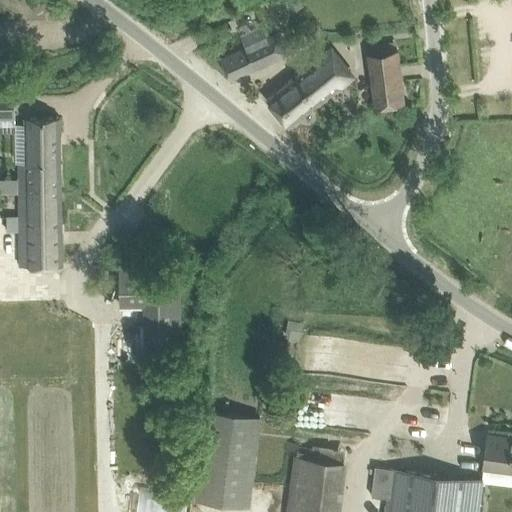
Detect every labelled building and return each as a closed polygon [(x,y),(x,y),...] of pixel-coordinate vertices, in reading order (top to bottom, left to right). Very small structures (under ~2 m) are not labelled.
[(242,22),(245,35),(262,31),(259,18),(242,22)] [(246,71),(288,53),(279,34),(219,60),(227,79),(246,71)] [(325,50),(266,97),(289,126),(352,76),(347,70),(343,73),(325,50)] [(368,54),(375,106),(404,102),(398,50),(368,54)] [(15,86),(0,85),(0,116),(15,117),(15,86)] [(19,163),(19,265),(62,264),(60,116),(26,117),(26,163),(19,163)] [(143,304),(144,352),(181,351),(180,266),(120,267),(120,305),(143,304)] [(288,318),(285,334),(300,337),(303,321),(288,318)] [(47,511),(94,511),(90,322),(22,324),(23,380),(41,379),(44,480),(47,480),(47,511)] [(193,499),(250,505),(261,415),(203,408),(193,499)] [(483,467),(511,470),(511,436),(487,433),(483,467)] [(286,456),(294,456),(287,511),(331,511),(335,480),(346,482),(349,459),(304,454),(305,442),(288,440),(286,456)] [(478,511),(483,479),(391,468),(375,466),(371,496),(387,498),(385,511),(478,511)] [(142,489),(141,511),(190,511),(191,490),(142,489)]
